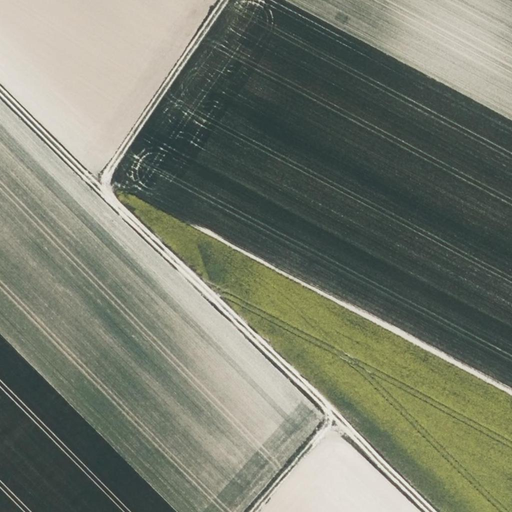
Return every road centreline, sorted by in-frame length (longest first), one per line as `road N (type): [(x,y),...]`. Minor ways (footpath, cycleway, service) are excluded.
road 1 (track): [(332,411),(0,87)]
road 2 (track): [(438,511),(332,411),(246,511)]
road 3 (track): [(101,188),(230,0)]
